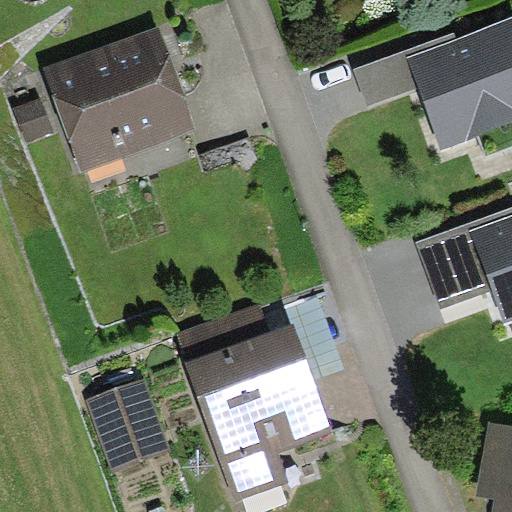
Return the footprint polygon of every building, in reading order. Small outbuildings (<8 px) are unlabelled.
[(511,17),(456,39),(407,58),(418,88),(442,151),(511,124),(511,17)] [(158,25),(43,67),(82,174),(197,132),(158,25)] [(407,58),(456,39),(453,32),(353,70),(367,108),(418,88),(407,58)] [(40,99),(14,109),(28,143),(54,133),(40,99)] [(469,232),(511,215),(511,206),(416,242),(441,308),(492,290),(469,232)] [(511,215),(469,232),(492,290),(505,321),(511,318),(511,215)] [(260,306),(176,335),(233,497),(281,480),(271,452),(329,432),(292,327),(270,335),(260,306)] [(138,382),(88,399),(111,465),(161,448),(138,382)] [(511,511),(511,425),(492,423),(475,507),(511,511)]
